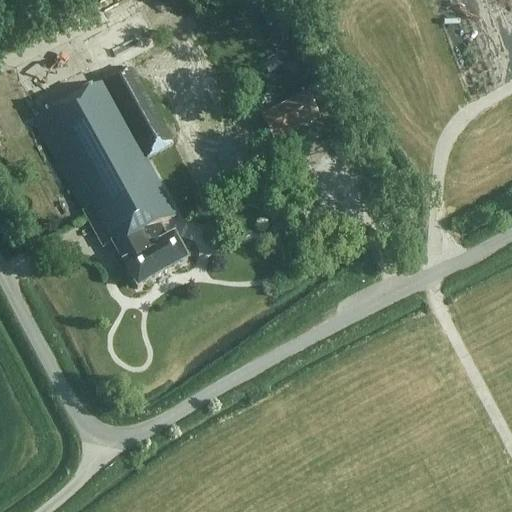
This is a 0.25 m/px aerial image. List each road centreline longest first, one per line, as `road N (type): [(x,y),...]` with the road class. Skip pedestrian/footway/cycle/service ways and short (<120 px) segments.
road 1 (tertiary): [(105,443),(145,431),(511,234)]
road 2 (tertiary): [(105,443),(81,423),(0,271)]
